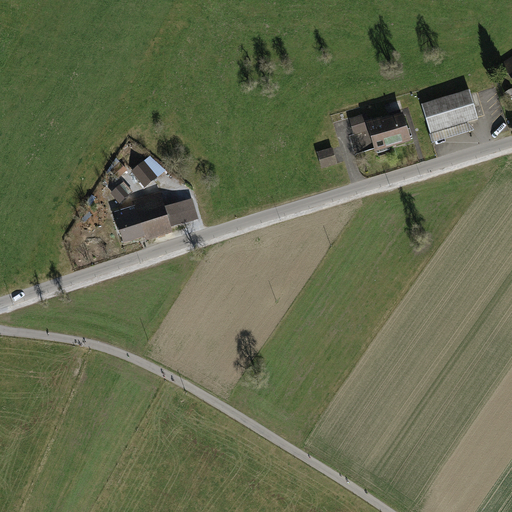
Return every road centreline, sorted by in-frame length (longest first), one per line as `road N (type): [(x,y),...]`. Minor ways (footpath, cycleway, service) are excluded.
road 1 (unclassified): [(511,141),(0,302)]
road 2 (track): [(0,330),(113,349),(222,406),(387,511)]
